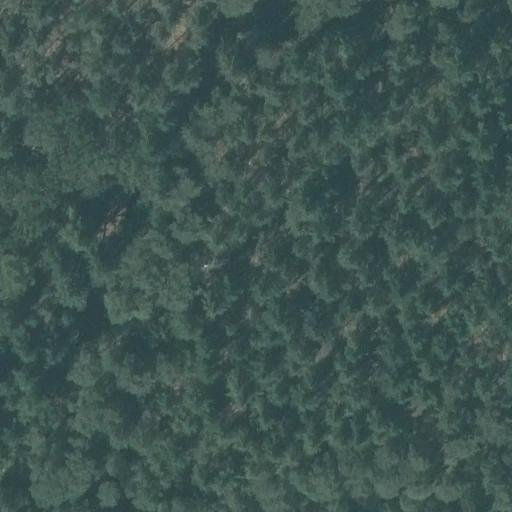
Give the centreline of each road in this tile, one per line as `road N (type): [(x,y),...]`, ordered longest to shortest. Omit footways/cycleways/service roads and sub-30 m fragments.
road 1 (track): [(221,0),(0,385)]
road 2 (track): [(0,448),(217,511)]
